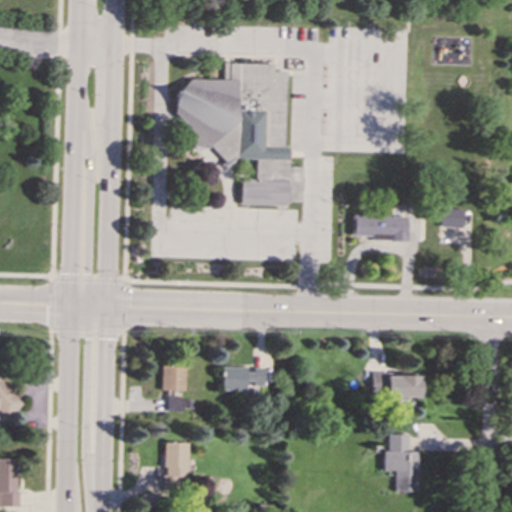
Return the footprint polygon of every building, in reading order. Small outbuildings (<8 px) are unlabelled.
[(300,201),(300,166),(288,166),(288,147),(285,147),(285,71),(271,71),(271,62),(222,63),(222,80),(173,81),(173,121),(191,121),(191,148),(218,147),(218,160),(254,160),(254,178),(239,178),(239,204),(286,204),(286,201),(300,201)] [(464,207),(439,207),(439,227),(463,227),(464,207)] [(406,239),(406,215),(350,214),(350,239),(406,239)] [(182,390),(183,365),(159,364),(158,389),(182,390)] [(220,390),(244,390),(244,383),(263,384),(264,367),(252,367),(252,368),(220,367),(220,390)] [(417,397),(418,375),(369,373),(369,396),(417,397)] [(0,414),(4,419),(21,404),(0,380),(2,378),(0,375),(0,414)] [(380,470),(392,470),(391,491),(414,491),(415,451),(405,451),(405,434),(385,433),(385,450),(381,450),(380,470)] [(185,442),(161,442),(160,487),(184,488),(185,442)] [(16,458),(0,458),(0,506),(15,506),(16,458)]
